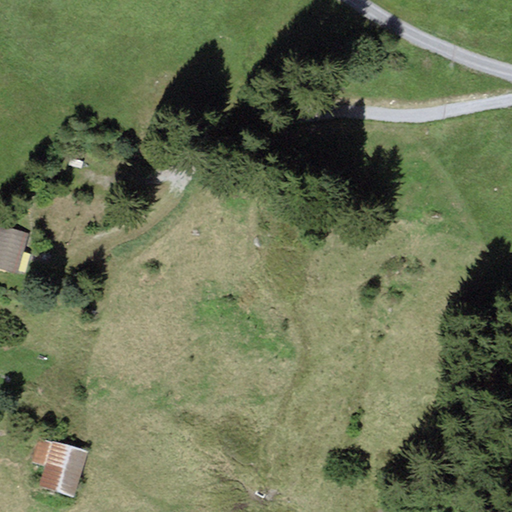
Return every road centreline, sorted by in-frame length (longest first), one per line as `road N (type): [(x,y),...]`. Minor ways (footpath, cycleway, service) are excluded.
road 1 (unknown): [(511,82),(327,99),(82,155),(34,192)]
road 2 (track): [(356,0),(454,53),(511,69)]
